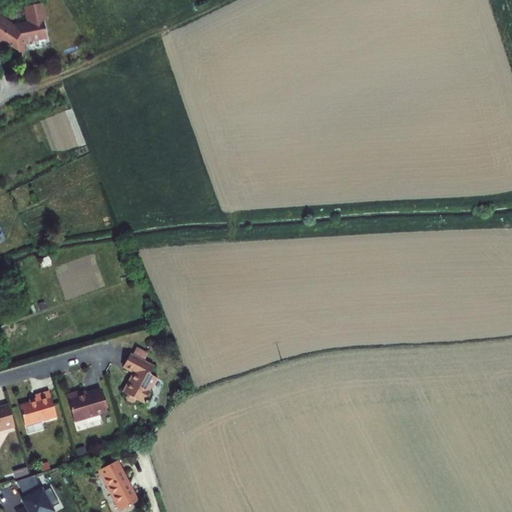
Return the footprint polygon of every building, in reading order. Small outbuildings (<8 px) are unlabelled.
[(3,35),(0,32),(0,57),(8,63),(13,56),(11,55),(14,51),(34,47),(31,31),(34,30),(31,12),(14,15),(17,33),(3,35)] [(123,356),(118,364),(130,371),(135,363),(123,356)] [(118,364),(116,362),(109,376),(119,382),(110,397),(114,400),(113,402),(114,406),(118,408),(121,408),(123,405),(131,410),(136,409),(138,405),(137,399),(135,398),(142,388),(135,384),(139,376),(130,371),(118,364)] [(61,401),(50,405),(57,431),(91,422),(84,399),(70,403),(62,405),(62,402),(61,401)] [(19,412),(1,417),(7,437),(8,436),(10,443),(26,439),(24,432),(39,427),(31,402),(17,406),(19,412)] [(120,511),(124,510),(103,469),(85,478),(102,511),(120,511)] [(23,505),(14,488),(0,493),(0,501),(5,510),(3,511),(35,511),(30,501),(23,505)]
